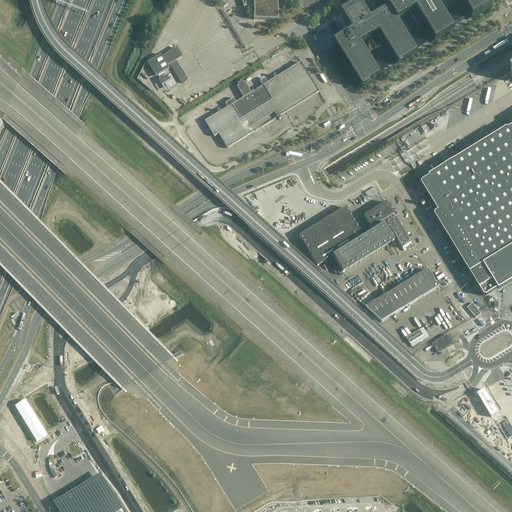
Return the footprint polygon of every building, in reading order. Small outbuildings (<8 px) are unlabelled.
[(254,20),(278,21),(278,3),(277,0),(241,0),(243,7),(254,6),(254,20)] [(491,9),(485,0),(382,0),(387,8),(370,19),(359,1),(339,13),(351,31),(332,42),(335,47),(326,53),(349,90),(358,84),(361,89),(398,66),(417,54),(491,9)] [(173,71),(158,81),(166,92),(181,83),(182,83),(183,84),(184,84),(185,83),(186,83),(186,82),(187,81),(187,80),(187,79),(187,78),(176,61),(180,59),(175,49),(162,57),(167,66),(170,65),(173,71)] [(147,63),(156,77),(163,73),(154,59),(147,63)] [(227,149),(319,93),(301,63),(267,83),(265,79),(260,82),(263,87),(251,93),(242,82),(239,83),(237,87),(243,98),(236,103),(234,99),(225,104),(227,108),(205,122),(214,137),(219,135),(227,149)] [(511,127),(509,130),(507,129),(429,177),(430,178),(424,182),(422,183),(422,185),(439,212),(436,214),(435,216),(485,297),(487,297),(499,290),(499,291),(511,283),(511,127)] [(426,211),(427,210),(432,207),(430,202),(425,205),(424,203),(422,204),(423,206),(426,211)] [(346,208),(299,237),(317,267),(333,257),(343,273),(394,241),(393,240),(396,238),(400,245),(402,249),(411,244),(402,230),(398,222),(395,218),(394,219),(392,216),(394,216),(386,203),(364,216),(369,225),(360,231),(346,208)] [(26,290),(76,259),(47,229),(46,230),(24,287),(23,288),(26,290)] [(438,288),(427,270),(364,309),(380,323),(438,288)] [(472,303),(467,307),(475,317),(476,318),(481,314),(480,312),(472,303)] [(424,327),(406,338),(412,347),(429,337),(424,327)] [(437,353),(452,344),(447,337),(446,335),(432,344),(433,346),(437,353)] [(485,390),(478,395),(492,418),(500,413),(485,390)] [(25,401),(16,406),(37,442),(47,436),(25,401)] [(51,402),(38,410),(48,427),(61,420),(51,402)] [(73,511),(88,511),(75,491),(64,498),(73,511)]
